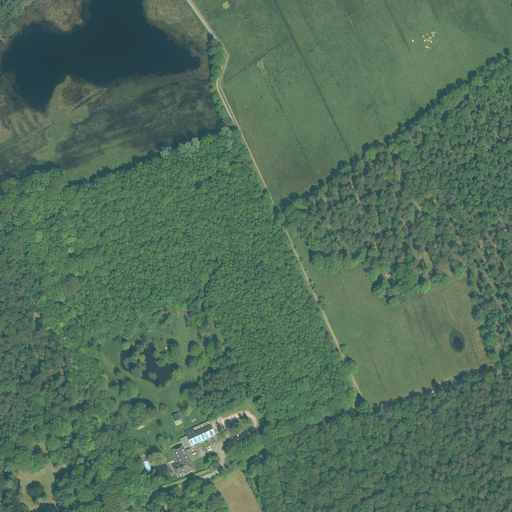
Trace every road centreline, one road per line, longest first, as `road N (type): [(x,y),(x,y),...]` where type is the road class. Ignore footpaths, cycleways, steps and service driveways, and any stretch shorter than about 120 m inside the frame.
road 1 (track): [(234,128),(351,379),(353,426)]
road 2 (track): [(511,377),(476,374),(374,414),(336,418),(257,455)]
road 3 (unclassified): [(247,459),(159,494),(81,511)]
road 4 (track): [(107,504),(92,459),(66,423),(0,394)]
